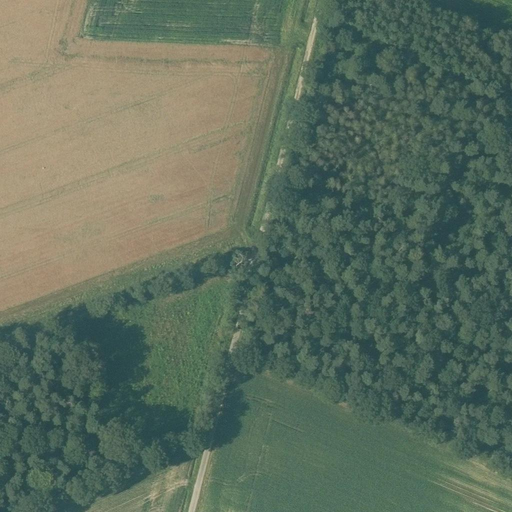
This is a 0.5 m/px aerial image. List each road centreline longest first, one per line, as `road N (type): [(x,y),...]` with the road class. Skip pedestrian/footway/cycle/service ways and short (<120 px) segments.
road 1 (track): [(0,341),(258,249)]
road 2 (track): [(258,249),(191,511)]
road 3 (track): [(322,0),(258,249)]
